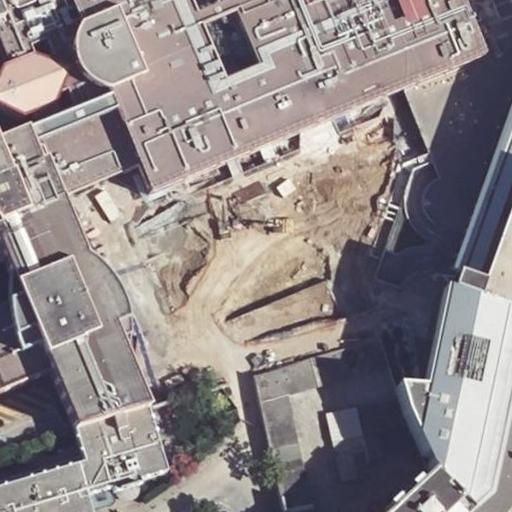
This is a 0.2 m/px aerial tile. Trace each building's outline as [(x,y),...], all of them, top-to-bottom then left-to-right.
[(0,0),(0,109),(11,115),(23,109),(33,130),(61,200),(133,169),(144,197),(278,143),(287,149),(298,152),(323,148),(334,139),(344,116),(478,62),(455,6),(452,0),(0,0)] [(511,0),(501,0),(502,0),(511,12),(511,116),(451,291),(511,312),(511,0)] [(0,143),(33,130),(23,109),(11,115),(0,109),(0,143)] [(33,130),(0,143),(0,222),(61,200),(33,130)] [(61,200),(0,222),(0,250),(21,302),(0,310),(0,392),(51,373),(76,431),(147,409),(61,200)] [(511,312),(451,291),(447,303),(439,300),(438,306),(421,392),(394,391),(396,399),(417,451),(418,453),(422,462),(430,463),(427,472),(431,477),(464,511),(468,511),(484,497),(511,352),(511,312)] [(379,340),(252,377),(260,415),(271,460),(282,511),(310,511),(284,396),(386,365),(379,340)] [(417,451),(396,399),(324,417),(340,483),(369,477),(366,463),(417,451)] [(147,409),(76,431),(83,458),(0,483),(0,511),(91,511),(88,498),(113,490),(114,495),(143,487),(141,482),(167,474),(148,409),(147,409)] [(464,511),(431,477),(418,488),(413,493),(403,502),(398,507),(392,511),(464,511)] [(413,493),(418,488),(414,484),(409,488),(413,493)] [(399,497),(409,488),(408,487),(400,494),(396,490),(389,497),(393,502),(399,497)] [(403,502),(413,493),(409,488),(399,497),(403,502)] [(393,502),(398,507),(403,502),(399,497),(393,502)] [(384,511),(392,511),(398,507),(393,502),(384,511)]
